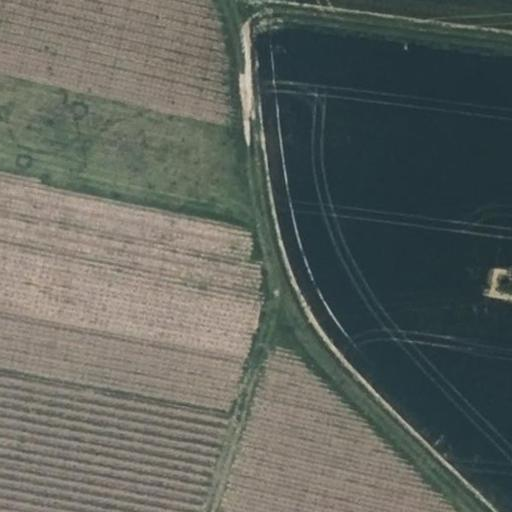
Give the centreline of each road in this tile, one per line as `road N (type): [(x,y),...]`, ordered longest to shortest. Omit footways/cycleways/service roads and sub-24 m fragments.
road 1 (track): [(470,511),(280,303),(239,0)]
road 2 (track): [(511,45),(244,12)]
road 3 (track): [(280,303),(211,511)]
